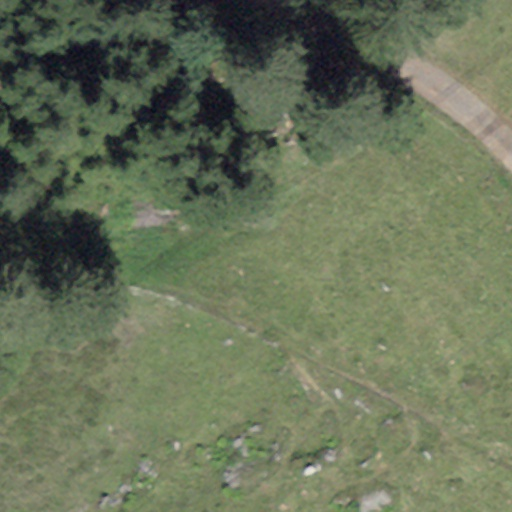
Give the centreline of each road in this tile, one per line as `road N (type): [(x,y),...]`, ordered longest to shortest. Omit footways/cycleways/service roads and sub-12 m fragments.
road 1 (track): [(0,325),(180,291),(511,445)]
road 2 (track): [(511,158),(457,104),(396,61),(271,0)]
